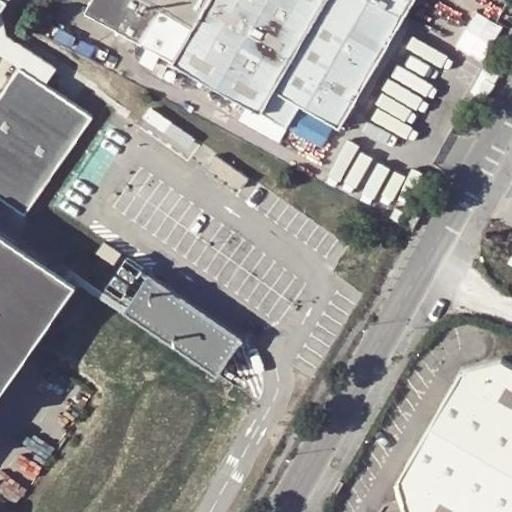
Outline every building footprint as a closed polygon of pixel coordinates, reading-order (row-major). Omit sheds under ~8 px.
[(0,0),(0,395),(73,286),(0,237),(0,0)] [(397,0),(83,0),(73,19),(274,136),(288,113),(326,135),(403,3),(397,0)] [(36,82),(47,66),(0,34),(0,57),(15,67),(36,82)] [(36,82),(15,67),(0,89),(0,197),(20,211),(85,114),(36,82)] [(417,225),(404,217),(397,226),(411,234),(417,225)] [(393,232),(408,241),(411,234),(397,226),(393,232)] [(95,256),(112,267),(119,257),(102,245),(95,256)] [(147,276),(122,314),(217,378),(243,340),(147,276)] [(511,511),(511,360),(505,356),(464,369),(385,509),(385,511),(511,511)]
